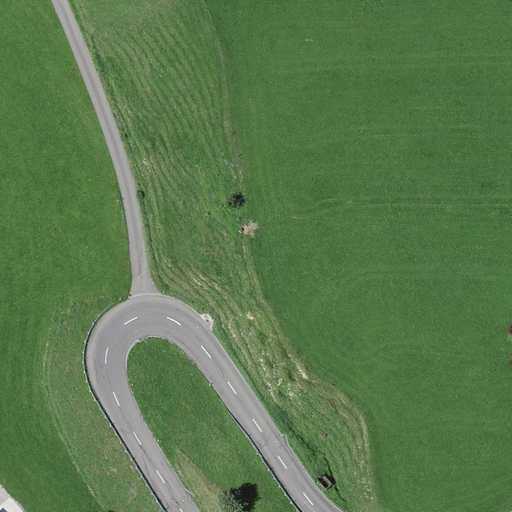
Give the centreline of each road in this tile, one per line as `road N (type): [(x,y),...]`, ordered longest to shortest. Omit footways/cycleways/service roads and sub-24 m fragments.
road 1 (tertiary): [(182,511),(120,410),(106,366),(123,324),(159,315),(204,346),(321,511)]
road 2 (track): [(135,317),(126,196),(55,0)]
